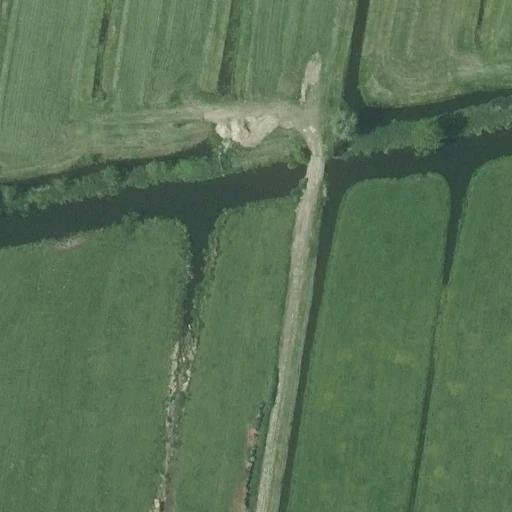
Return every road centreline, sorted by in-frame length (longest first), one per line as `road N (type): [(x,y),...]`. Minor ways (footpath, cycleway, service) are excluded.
road 1 (track): [(61,91),(63,111),(76,115),(261,111),(290,115),(303,127),(309,186),(258,511)]
road 2 (track): [(511,114),(143,178)]
